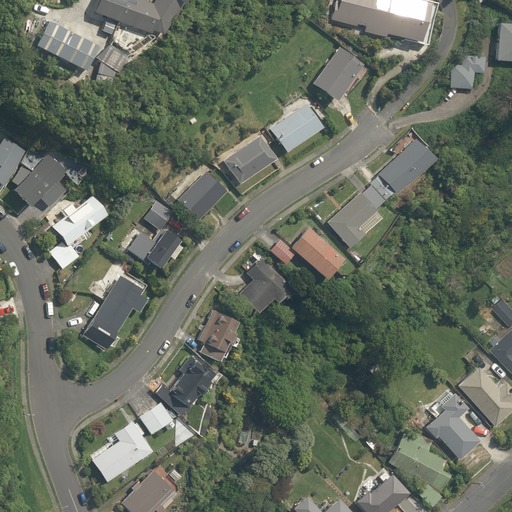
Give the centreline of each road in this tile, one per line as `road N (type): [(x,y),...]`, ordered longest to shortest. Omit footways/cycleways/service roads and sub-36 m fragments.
road 1 (residential): [(47,412),(108,391),(221,244),(368,135)]
road 2 (residential): [(47,412),(32,288),(0,235)]
